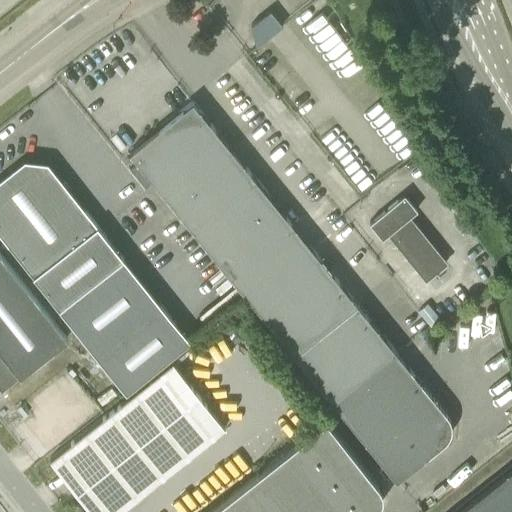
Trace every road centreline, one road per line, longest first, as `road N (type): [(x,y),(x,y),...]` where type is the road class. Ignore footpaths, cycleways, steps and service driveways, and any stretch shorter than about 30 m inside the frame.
road 1 (secondary): [(439,0),(511,126)]
road 2 (unclassified): [(0,76),(108,0)]
